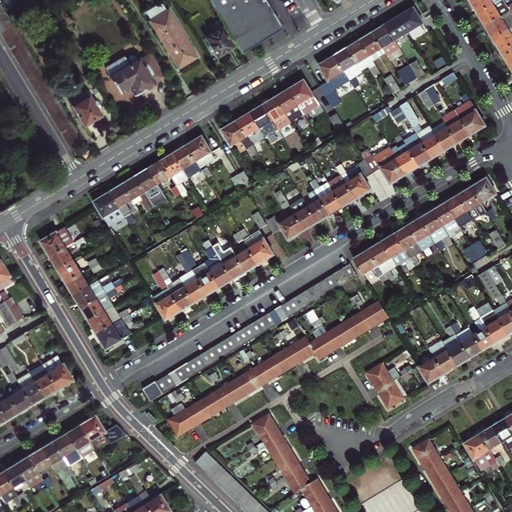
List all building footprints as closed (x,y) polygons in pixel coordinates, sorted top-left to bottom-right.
[(204,0),(236,53),(259,40),(279,28),(262,0),(204,0)] [(470,0),(474,7),(478,12),(497,1),(496,0),(470,0)] [(485,26),(511,9),(511,2),(506,6),(501,0),(498,0),(497,1),(478,12),(481,18),(485,26)] [(179,27),(165,2),(146,13),(175,61),(183,56),(192,51),(178,27),(179,27)] [(409,33),(425,23),(421,19),(414,7),(407,11),(398,17),(409,33)] [(490,33),(493,38),(511,27),(511,9),(485,26),(490,33)] [(0,14),(0,23),(10,18),(7,13),(6,11),(0,14)] [(395,41),(409,33),(398,17),(394,20),(386,24),(395,41)] [(0,23),(0,25),(3,31),(14,24),(10,18),(0,23)] [(224,51),(230,47),(218,27),(214,21),(205,26),(209,32),(200,37),(203,42),(201,44),(207,54),(210,53),(212,57),(224,51)] [(3,31),(7,37),(18,30),(14,24),(3,31)] [(382,49),(395,41),(386,24),(379,29),(372,33),(382,49)] [(511,27),(493,38),(497,44),(501,51),(511,44),(511,27)] [(7,37),(11,44),(22,37),(18,30),(7,37)] [(434,39),(430,32),(425,35),(429,43),(434,39)] [(368,36),(360,41),(370,57),(382,49),(372,33),(368,36)] [(11,44),(15,50),(26,43),(22,37),(11,44)] [(370,57),(360,41),(353,45),(347,48),(360,69),(362,73),(370,69),(374,76),(380,73),(373,62),(370,57)] [(15,50),(19,56),(30,49),(26,43),(15,50)] [(506,58),(509,64),(511,62),(511,44),(501,51),(506,58)] [(406,46),(401,50),(405,57),(411,54),(406,46)] [(347,77),(360,69),(347,48),(342,51),(340,53),(334,57),(347,77)] [(19,56),(22,63),(34,56),(30,49),(19,56)] [(373,62),(386,54),(382,49),(370,57),(373,62)] [(148,52),(111,74),(120,89),(129,83),(135,93),(149,85),(153,82),(153,81),(162,75),(148,52)] [(22,63),(27,70),(38,62),(34,56),(22,63)] [(335,90),(349,81),(347,77),(334,57),(328,60),(319,66),(329,81),(321,86),(334,108),(342,103),(335,90)] [(416,61),(410,65),(418,78),(425,74),(416,61)] [(27,70),(30,75),(42,68),(38,62),(27,70)] [(418,78),(410,65),(397,73),(405,86),(418,78)] [(42,68),(30,75),(34,82),(46,75),(42,68)] [(360,69),(347,77),(349,81),(354,78),(362,73),(360,69)] [(454,72),(442,79),(446,85),(458,78),(454,72)] [(34,82),(38,88),(50,80),(46,75),(34,82)] [(391,76),(384,80),(393,94),(399,90),(391,76)] [(354,89),(359,86),(354,78),(349,81),(354,89)] [(320,104),(312,91),(305,79),(297,84),(289,89),(304,113),(320,104)] [(38,88),(42,95),(54,88),(50,80),(38,88)] [(431,86),(425,89),(435,105),(440,101),(431,86)] [(42,95),(46,101),(58,93),(54,88),(42,95)] [(291,121),(304,113),(289,89),(282,94),(276,97),(291,121)] [(425,89),(419,94),(428,109),(435,105),(425,89)] [(58,93),(46,101),(50,107),(62,99),(58,93)] [(467,104),(456,110),(472,135),(480,129),(487,126),(467,93),(462,95),(467,104)] [(105,117),(102,111),(97,103),(94,96),(76,107),(88,127),(96,122),(105,117)] [(292,123),(291,121),(276,97),(271,101),(263,105),(273,120),(278,128),(279,131),(292,123)] [(50,107),(54,114),(66,106),(66,105),(62,99),(50,107)] [(407,117),(417,134),(432,159),(439,155),(445,151),(432,129),(430,125),(422,130),(418,123),(419,122),(407,101),(399,105),(407,117)] [(260,128),(273,120),(263,105),(257,109),(251,113),(260,128)] [(394,125),(407,117),(399,105),(387,113),(394,125)] [(54,114),(58,120),(70,113),(66,106),(54,114)] [(443,118),(444,121),(458,143),(464,139),(472,135),(456,110),(443,118)] [(386,116),(382,111),(372,118),(375,123),(386,116)] [(58,120),(62,126),(74,119),(70,113),(58,120)] [(247,136),(260,128),(251,113),(245,116),(237,120),(247,136)] [(345,126),(337,113),(330,117),(338,130),(345,126)] [(62,126),(66,132),(78,125),(74,119),(62,126)] [(257,152),(252,144),(247,136),(237,120),(231,125),(222,129),(232,145),(239,140),(245,149),(247,147),(252,155),(257,152)] [(444,121),(432,129),(445,151),(450,148),(458,143),(444,121)] [(66,132),(70,140),(83,132),(78,125),(66,132)] [(283,137),(279,131),(278,128),(273,131),(278,140),(283,137)] [(83,132),(70,140),(74,145),(86,137),(83,132)] [(432,159),(417,134),(404,142),(406,144),(420,167),(426,163),(432,159)] [(187,145),(197,161),(212,152),(203,136),(195,141),(187,145)] [(86,137),(74,145),(78,152),(90,144),(86,137)] [(322,143),(318,137),(313,140),(317,146),(322,143)] [(257,141),(252,144),(257,152),(262,150),(257,141)] [(420,167),(406,144),(397,149),(395,147),(391,149),(397,158),(406,175),(413,170),(420,167)] [(197,161),(187,145),(180,150),(174,153),(184,169),(197,161)] [(391,149),(375,159),(370,150),(362,155),(365,161),(373,173),(381,168),(391,184),(399,179),(406,175),(397,158),(391,149)] [(212,152),(197,161),(201,167),(216,158),(212,152)] [(182,182),(189,178),(184,169),(174,153),(168,157),(161,161),(171,177),(176,185),(181,194),(187,190),(182,182)] [(171,177),(161,161),(155,165),(148,169),(158,185),(171,177)] [(337,168),(342,176),(356,199),(363,195),(372,190),(365,179),(373,173),(365,161),(357,165),(358,167),(347,173),(342,165),(337,168)] [(298,162),(289,168),(292,172),(301,166),(298,162)] [(208,166),(202,169),(207,178),(213,175),(208,166)] [(166,199),(158,185),(148,169),(142,173),(135,177),(154,207),(166,199)] [(207,178),(202,169),(196,173),(202,181),(207,178)] [(239,175),(246,187),(252,183),(245,172),(239,175)] [(239,191),(246,187),(239,175),(232,180),(239,191)] [(356,199),(342,176),(328,184),(343,208),(349,204),(356,199)] [(123,185),(132,200),(140,196),(149,210),(154,207),(135,177),(129,181),(123,185)] [(471,187),(481,203),(497,194),(487,178),(479,182),(471,187)] [(310,182),(316,191),(330,215),(337,211),(343,208),(328,184),(327,181),(319,186),(315,179),(310,182)] [(127,204),(132,200),(123,185),(116,188),(110,192),(120,208),(125,217),(130,225),(135,222),(131,214),(132,212),(127,204)] [(181,194),(176,185),(170,189),(176,198),(181,194)] [(458,195),(473,220),(486,212),(481,203),(471,187),(464,191),(458,195)] [(191,197),(187,190),(181,194),(185,201),(191,197)] [(284,210),(290,206),(284,197),(280,191),(275,194),(284,210)] [(330,215),(316,191),(309,195),(314,202),(307,206),(317,223),(323,219),(330,215)] [(105,218),(120,208),(110,192),(103,197),(95,202),(105,218)] [(291,193),(284,197),(290,206),(295,215),(305,231),(312,226),(317,223),(307,206),(303,199),(296,203),(291,193)] [(445,203),(461,228),(473,220),(458,195),(453,198),(451,199),(445,203)] [(432,211),(447,235),(448,237),(452,235),(454,231),(460,227),(445,203),(439,206),(432,211)] [(491,209),(486,212),(491,219),(496,216),(491,209)] [(427,214),(420,218),(440,250),(445,247),(440,239),(447,235),(432,211),(427,214)] [(259,212),(253,216),(260,229),(267,225),(259,212)] [(276,217),(267,223),(273,233),(282,228),(289,240),(298,235),(305,231),(295,215),(279,224),(276,217)] [(125,228),(130,225),(125,217),(120,220),(125,228)] [(414,222),(407,226),(422,250),(429,246),(434,253),(440,250),(420,218),(414,222)] [(394,234),(414,266),(419,263),(414,255),(422,250),(407,226),(401,230),(394,234)] [(46,249),(51,258),(68,248),(75,243),(65,227),(41,241),(46,249)] [(244,229),(240,232),(244,240),(249,248),(259,264),(266,260),(274,255),(260,231),(249,237),(244,229)] [(506,244),(497,229),(491,233),(499,248),(506,244)] [(240,243),(244,240),(240,232),(235,235),(240,243)] [(387,238),(381,242),(396,266),(404,261),(409,269),(414,266),(394,234),(387,238)] [(83,238),(75,243),(78,249),(87,243),(83,238)] [(210,260),(205,263),(221,288),(226,284),(234,280),(214,247),(209,239),(203,243),(207,250),(204,251),(210,260)] [(478,240),(471,244),(480,259),(487,255),(478,240)] [(369,250),(388,281),(393,278),(389,270),(396,266),(381,242),(375,246),(369,250)] [(246,272),(236,256),(231,247),(224,252),(219,244),(214,247),(234,280),(240,276),(246,272)] [(472,264),(480,259),(471,244),(463,250),(472,264)] [(59,270),(76,260),(68,248),(51,258),(55,264),(59,270)] [(249,248),(236,256),(246,272),(252,269),(259,264),(249,248)] [(182,253),(208,296),(215,291),(221,288),(205,263),(198,267),(188,250),(182,253)] [(383,285),(388,281),(369,250),(363,253),(360,255),(353,259),(362,274),(370,269),(376,279),(378,277),(383,285)] [(188,274),(181,278),(196,303),(201,300),(208,296),(182,253),(178,256),(188,274)] [(87,264),(90,269),(99,264),(96,258),(87,264)] [(0,281),(10,275),(0,260),(0,259),(0,281)] [(83,273),(76,260),(59,270),(62,275),(67,283),(83,273)] [(349,263),(343,267),(351,280),(358,276),(349,263)] [(102,269),(99,264),(90,269),(93,274),(102,269)] [(503,280),(494,266),(487,270),(496,285),(503,280)] [(343,267),(337,271),(345,284),(351,280),(343,267)] [(164,268),(159,271),(183,311),(190,307),(196,303),(181,278),(173,283),(164,268)] [(495,310),(509,334),(511,332),(511,311),(507,303),(496,285),(487,270),(480,275),(495,299),(497,297),(502,305),(495,310)] [(164,292),(154,299),(167,321),(176,316),(183,311),(159,271),(154,275),(164,292)] [(345,284),(337,271),(331,275),(338,288),(345,284)] [(74,296),(91,286),(83,273),(67,283),(71,290),(74,296)] [(10,275),(0,281),(0,288),(13,281),(10,275)] [(331,275),(324,278),(332,292),(338,288),(331,275)] [(324,278),(318,282),(326,296),(332,292),(324,278)] [(78,301),(82,309),(116,288),(113,282),(104,287),(100,280),(91,286),(74,296),(78,301)] [(318,282),(312,286),(320,299),(323,297),(326,296),(318,282)] [(306,290),(314,303),(320,299),(312,286),(306,290)] [(116,288),(82,309),(86,315),(90,321),(115,306),(110,298),(120,293),(116,288)] [(5,290),(0,293),(0,294),(4,301),(17,322),(24,318),(11,297),(9,298),(5,290)] [(306,290),(300,294),(308,307),(314,303),(306,290)] [(0,308),(11,326),(17,322),(4,301),(0,294),(0,308)] [(293,297),(301,311),(308,307),(300,294),(293,297)] [(361,299),(358,294),(353,297),(359,306),(360,305),(358,301),(360,299),(361,299)] [(293,297),(287,301),(295,314),(301,311),(293,297)] [(379,300),(361,311),(371,326),(375,324),(388,316),(379,300)] [(281,305),(289,318),(295,314),(287,301),(281,305)] [(281,305),(274,309),(282,322),(289,318),(281,305)] [(119,314),(115,306),(90,321),(93,327),(98,334),(130,315),(127,309),(119,314)] [(481,307),(476,310),(496,343),(503,338),(509,334),(495,310),(486,315),(481,307)] [(268,313),(276,326),(282,322),(274,309),(268,313)] [(474,334),(484,350),(490,346),(496,343),(476,310),(472,313),(477,321),(475,321),(480,330),(474,334)] [(361,311),(344,321),(354,337),(368,329),(371,326),(361,311)] [(268,313),(262,316),(270,330),(276,326),(268,313)] [(324,314),(318,317),(322,323),(327,320),(324,314)] [(130,315),(98,334),(102,341),(107,349),(129,336),(124,328),(127,326),(126,324),(133,320),(130,315)] [(256,320),(264,333),(270,330),(262,316),(256,320)] [(317,327),(322,323),(318,317),(313,321),(317,327)] [(256,320),(250,324),(257,337),(264,333),(256,320)] [(446,329),(451,326),(447,320),(443,323),(446,329)] [(341,346),(354,337),(344,321),(327,331),(337,348),(341,346)] [(456,323),(451,326),(456,334),(461,331),(456,323)] [(243,328),(251,341),(257,337),(250,324),(243,328)] [(444,344),(458,366),(464,362),(471,358),(457,336),(456,334),(451,326),(446,329),(452,339),(444,344)] [(243,328),(237,332),(245,345),(251,341),(243,328)] [(478,354),(484,350),(474,334),(470,328),(457,336),(471,358),(478,354)] [(425,329),(420,332),(430,349),(435,346),(425,329)] [(334,350),(337,348),(327,331),(310,342),(316,352),(320,359),(334,350)] [(23,332),(10,340),(13,345),(26,337),(23,332)] [(231,335),(239,349),(245,345),(237,332),(231,335)] [(278,342),(284,338),(280,333),(275,337),(278,342)] [(231,335),(225,339),(233,352),(239,349),(231,335)] [(306,336),(289,347),(299,363),(302,361),(316,352),(310,342),(306,336)] [(219,343),(227,356),(233,352),(225,339),(219,343)] [(430,349),(435,357),(445,374),(452,369),(458,366),(444,344),(443,341),(435,346),(430,349)] [(219,343),(212,347),(220,360),(227,356),(219,343)] [(44,396),(34,380),(29,371),(22,376),(17,368),(19,367),(5,346),(0,348),(0,351),(7,363),(12,371),(17,379),(22,388),(32,404),(38,400),(44,396)] [(206,351),(214,364),(220,360),(212,347),(206,351)] [(289,347),(272,357),(282,373),(296,365),(299,363),(289,347)] [(244,350),(238,353),(244,362),(249,359),(246,354),(244,350)] [(206,351),(200,354),(208,367),(214,364),(206,351)] [(55,356),(47,360),(43,353),(37,356),(42,364),(47,372),(57,388),(65,383),(73,379),(63,363),(61,364),(55,356)] [(208,367),(200,354),(194,358),(202,371),(208,367)] [(42,376),(34,380),(44,396),(50,393),(57,388),(47,372),(42,364),(37,356),(34,358),(33,359),(37,366),(36,367),(42,376)] [(272,357),(255,367),(265,384),(268,381),(282,373),(272,357)] [(445,374),(435,357),(419,366),(430,383),(438,379),(445,374)] [(195,375),(202,371),(194,358),(187,362),(195,375)] [(189,379),(195,375),(187,362),(181,366),(189,379)] [(375,387),(378,390),(394,380),(382,363),(367,372),(375,387)] [(407,372),(411,370),(408,364),(398,370),(402,375),(407,372)] [(183,383),(189,379),(181,366),(175,370),(183,383)] [(255,367),(238,378),(248,394),(262,386),(265,384),(255,367)] [(177,386),(183,383),(175,370),(169,373),(177,386)] [(17,379),(12,371),(7,375),(12,382),(17,379)] [(218,371),(212,375),(216,380),(221,376),(218,371)] [(407,372),(402,375),(405,381),(410,378),(407,372)] [(162,378),(170,390),(177,386),(169,373),(162,378)] [(210,383),(216,380),(212,375),(207,378),(210,383)] [(162,378),(156,381),(163,394),(170,390),(162,378)] [(238,378),(221,388),(231,405),(234,402),(248,394),(238,378)] [(396,379),(394,380),(405,399),(408,397),(396,379)] [(388,409),(405,399),(394,380),(378,390),(379,393),(388,409)] [(142,388),(150,402),(163,394),(156,381),(155,381),(142,388)] [(22,388),(9,395),(19,412),(25,408),(32,404),(22,388)] [(221,388),(204,399),(214,415),(228,406),(231,405),(221,388)] [(184,392),(178,396),(181,401),(187,397),(184,392)] [(0,401),(0,409),(6,419),(13,415),(19,412),(9,395),(0,401)] [(176,404),(181,401),(178,396),(173,399),(176,404)] [(193,399),(183,404),(187,409),(197,425),(200,423),(214,415),(204,399),(196,404),(193,399)] [(172,410),(175,416),(187,409),(183,404),(183,403),(172,410)] [(179,436),(193,428),(197,425),(187,409),(169,420),(179,436)] [(269,414),(251,425),(262,443),(280,432),(278,428),(269,414)] [(79,425),(89,441),(94,438),(105,432),(95,416),(87,420),(79,425)] [(508,450),(511,447),(511,428),(505,418),(498,423),(493,426),(503,442),(506,447),(508,450)] [(94,450),(89,441),(79,425),(73,429),(67,433),(76,449),(81,458),(89,453),(94,461),(99,458),(94,450)] [(490,450),(503,442),(493,426),(487,430),(480,434),(490,450)] [(273,460),(291,449),(282,435),(280,432),(262,443),(273,460)] [(76,449),(67,433),(61,436),(54,441),(63,457),(76,449)] [(490,450),(480,434),(472,439),(464,443),(475,460),(490,450)] [(94,450),(99,447),(94,438),(89,441),(94,450)] [(440,457),(429,440),(413,449),(422,464),(424,467),(440,457)] [(452,443),(455,448),(461,445),(458,440),(452,443)] [(69,465),(63,457),(54,441),(47,445),(41,448),(51,464),(56,473),(64,468),(69,476),(73,473),(69,465)] [(493,455),(506,447),(503,442),(490,450),(493,455)] [(245,446),(248,451),(253,448),(250,443),(245,446)] [(262,443),(257,446),(262,454),(267,451),(262,443)] [(99,458),(101,460),(106,457),(99,447),(94,450),(99,458)] [(51,464),(41,448),(36,452),(28,456),(38,472),(51,464)] [(257,453),(253,448),(248,451),(251,456),(257,453)] [(291,449),(273,460),(283,477),(301,466),(299,462),(291,449)] [(196,462),(201,468),(212,457),(206,452),(196,462)] [(501,454),(495,458),(500,465),(506,462),(501,454)] [(15,464),(25,480),(30,488),(43,480),(38,472),(28,456),(22,460),(15,464)] [(206,473),(217,462),(212,457),(201,468),(206,473)] [(451,474),(440,457),(424,467),(426,471),(434,484),(451,474)] [(495,468),(500,465),(495,458),(490,461),(495,468)] [(206,473),(211,478),(222,467),(217,462),(206,473)] [(69,465),(73,473),(78,470),(74,463),(69,465)] [(136,463),(124,470),(127,475),(138,468),(136,463)] [(25,480),(15,464),(10,467),(3,472),(13,487),(25,480)] [(283,477),(294,494),(301,490),(312,483),(304,470),(301,466),(283,477)] [(217,483),(227,472),(222,467),(211,478),(217,483)] [(124,470),(118,473),(123,481),(128,477),(127,475),(124,470)] [(17,507),(23,504),(18,496),(13,487),(3,472),(0,473),(0,495),(5,504),(13,499),(17,507)] [(232,477),(227,472),(217,483),(222,488),(232,477)] [(145,490),(144,491),(134,474),(128,477),(139,495),(149,511),(166,511),(170,510),(160,494),(151,499),(145,490)] [(461,491),(451,474),(434,484),(443,498),(445,501),(461,491)] [(222,488),(227,493),(238,482),(232,477),(222,488)] [(266,480),(269,485),(274,482),(271,477),(266,480)] [(43,481),(48,488),(53,485),(49,478),(43,481)] [(312,483),(301,490),(312,507),(328,497),(325,493),(317,480),(312,483)] [(227,493),(232,498),(243,488),(238,482),(227,493)] [(274,482),(269,485),(273,491),(278,488),(274,482)] [(98,485),(91,490),(94,495),(102,491),(98,485)] [(232,498),(237,503),(248,493),(243,488),(232,498)] [(474,502),(466,489),(461,491),(469,505),(474,502)] [(461,491),(445,501),(447,505),(451,511),(465,511),(472,508),(469,505),(461,491)] [(18,496),(23,504),(28,501),(23,493),(18,496)] [(237,503),(243,508),(253,498),(248,493),(237,503)] [(149,511),(139,495),(126,502),(127,503),(131,511),(149,511)] [(493,495),(487,499),(489,503),(496,500),(493,495)] [(336,511),(330,500),(328,497),(312,507),(303,511),(336,511)] [(243,508),(246,511),(248,511),(258,503),(253,498),(243,508)] [(131,511),(127,503),(114,511),(131,511)] [(258,503),(248,511),(259,511),(264,508),(258,503)]
